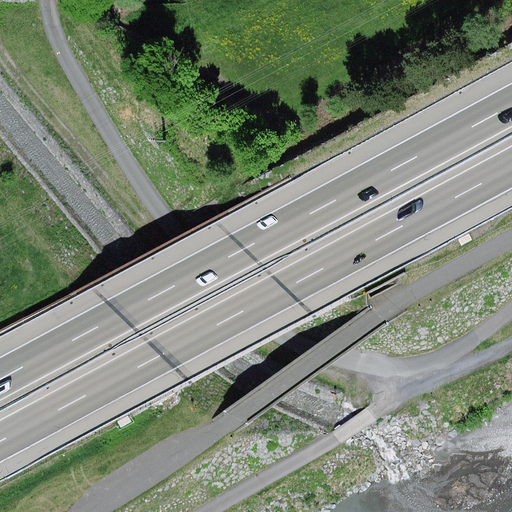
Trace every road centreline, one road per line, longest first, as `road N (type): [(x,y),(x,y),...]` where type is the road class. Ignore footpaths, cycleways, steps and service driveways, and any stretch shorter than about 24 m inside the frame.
road 1 (track): [(46,0),(88,99),(151,200),(218,283),(292,336),(420,371),(511,309)]
road 2 (motorway): [(511,93),(250,233),(0,381)]
road 3 (motorway): [(0,444),(511,167)]
road 4 (track): [(511,240),(379,314),(91,511)]
road 5 (track): [(212,511),(372,414),(420,371),(457,369),(511,343)]
road 6 (track): [(0,208),(27,257),(26,295),(0,308)]
